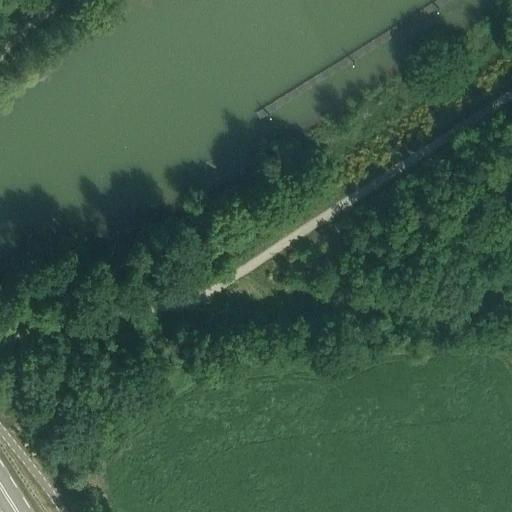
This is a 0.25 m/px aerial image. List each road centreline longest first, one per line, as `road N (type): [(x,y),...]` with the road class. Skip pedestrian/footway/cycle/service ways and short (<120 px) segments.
road 1 (track): [(192,303),(511,294)]
road 2 (track): [(0,344),(48,324),(192,303)]
